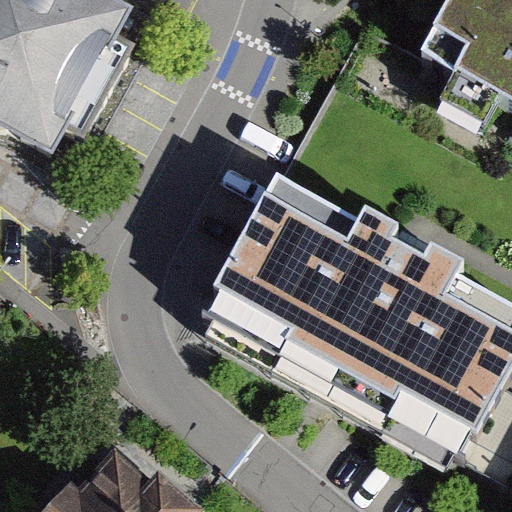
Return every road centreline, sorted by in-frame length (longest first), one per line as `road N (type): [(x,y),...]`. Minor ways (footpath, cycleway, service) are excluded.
road 1 (residential): [(304,511),(224,446),(120,255)]
road 2 (unclassified): [(120,255),(263,0)]
road 3 (residential): [(0,182),(120,255)]
